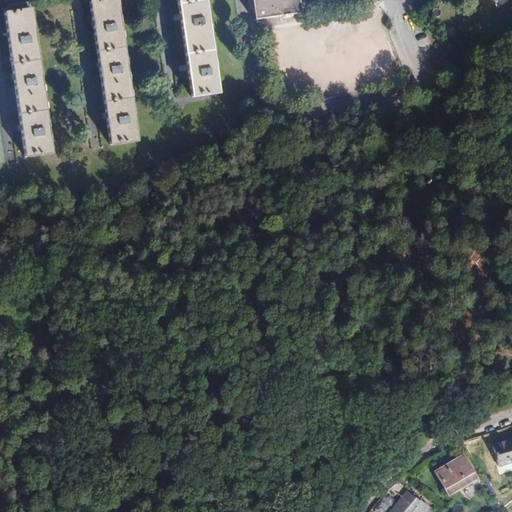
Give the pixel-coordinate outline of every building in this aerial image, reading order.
[(89,0),(110,146),(135,143),(114,0),(89,0)] [(204,0),(177,0),(191,98),(218,94),(204,0)] [(290,17),(301,15),(298,0),(252,0),(255,21),(283,18),(284,20),(290,19),(290,17)] [(25,158),(51,154),(28,1),(2,5),(25,158)] [(511,440),(491,447),(497,467),(511,462),(511,440)] [(470,478),(457,457),(432,473),(445,493),(470,478)] [(406,492),(391,511),(425,511),(429,507),(420,500),(418,502),(406,492)]
